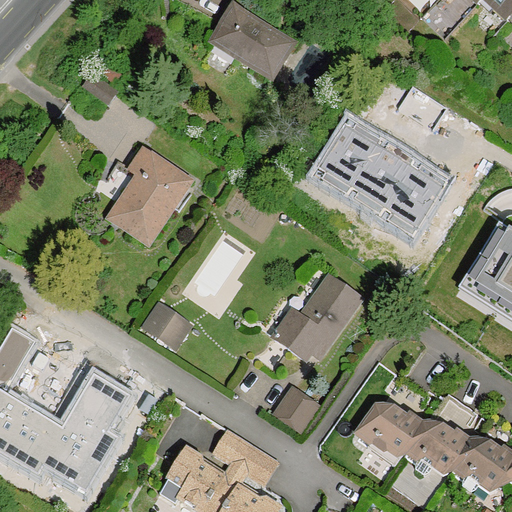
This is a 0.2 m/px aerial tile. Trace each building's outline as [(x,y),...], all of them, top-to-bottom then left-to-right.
[(511,0),(468,0),(478,9),(484,3),(510,26),(511,23),(511,0)] [(298,46),(235,7),(212,45),(275,84),(298,46)] [(93,76),(84,88),(109,106),(118,94),(93,76)] [(382,137),(348,118),(312,176),(348,197),(382,137)] [(418,156),(382,137),(348,197),(381,217),(418,156)] [(106,225),(149,254),(197,186),(146,151),(129,176),(136,182),(106,225)] [(451,178),(418,156),(381,217),(414,239),(451,178)] [(511,228),(501,222),(459,287),(511,320),(511,228)] [(302,319),(294,313),(272,344),(306,368),(313,358),(322,365),(367,304),(331,279),(302,319)] [(194,331),(160,309),(143,334),(178,356),(194,331)] [(81,411),(92,394),(45,365),(28,394),(33,397),(19,420),(67,449),(88,415),(81,411)] [(295,389),(274,418),(303,439),(324,409),(295,389)] [(380,413),(359,441),(373,451),(380,449),(401,464),(410,460),(421,468),(427,466),(449,481),(457,478),(468,485),(476,483),(495,498),(511,489),(511,457),(509,455),(507,458),(494,450),(484,446),(473,447),(462,438),(459,442),(446,433),(437,430),(427,430),(415,422),(413,425),(398,415),(389,413),(380,413)] [(227,477),(187,452),(167,485),(183,495),(177,504),(190,511),(281,511),(282,511),(244,487),(251,477),(270,488),(283,467),(230,435),(216,457),(233,468),(227,477)]
